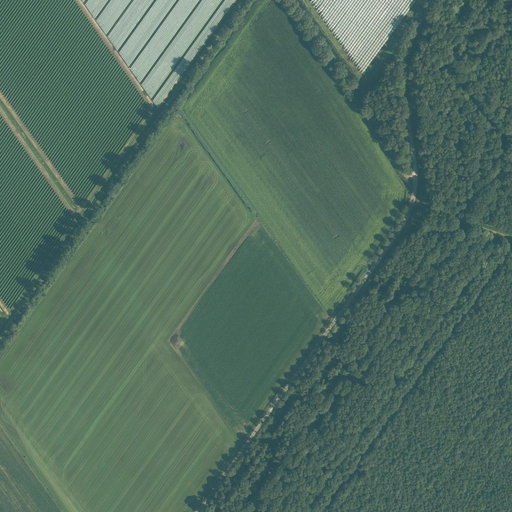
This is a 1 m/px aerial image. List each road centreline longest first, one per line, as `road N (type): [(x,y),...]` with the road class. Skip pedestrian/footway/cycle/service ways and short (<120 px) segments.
road 1 (unclassified): [(197,511),(408,218),(416,163),(406,67),(417,31),(439,0)]
road 2 (track): [(155,107),(80,0)]
